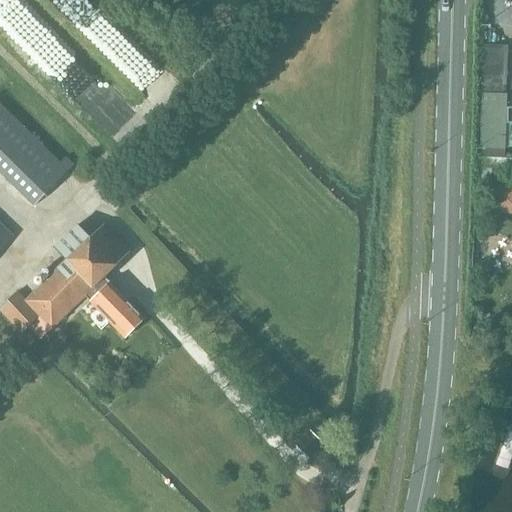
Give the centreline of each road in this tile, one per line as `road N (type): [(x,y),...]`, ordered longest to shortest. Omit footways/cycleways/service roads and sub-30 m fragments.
road 1 (primary): [(419,511),(445,320),(453,0)]
road 2 (track): [(88,196),(276,0)]
